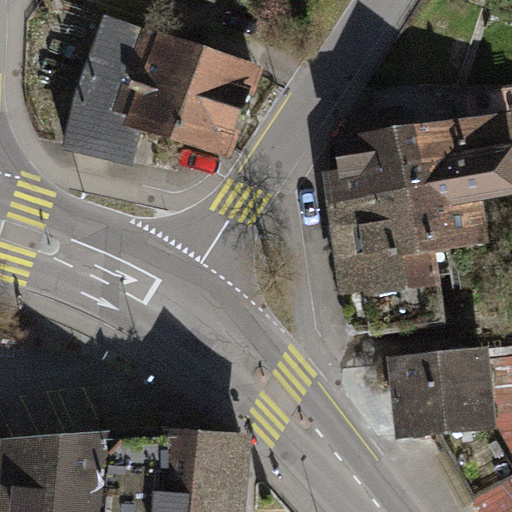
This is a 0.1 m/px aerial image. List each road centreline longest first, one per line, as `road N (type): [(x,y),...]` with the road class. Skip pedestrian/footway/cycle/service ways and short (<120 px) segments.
road 1 (residential): [(385,0),(178,302)]
road 2 (tertiary): [(384,511),(283,397),(178,302)]
road 3 (tertiary): [(178,302),(0,229)]
